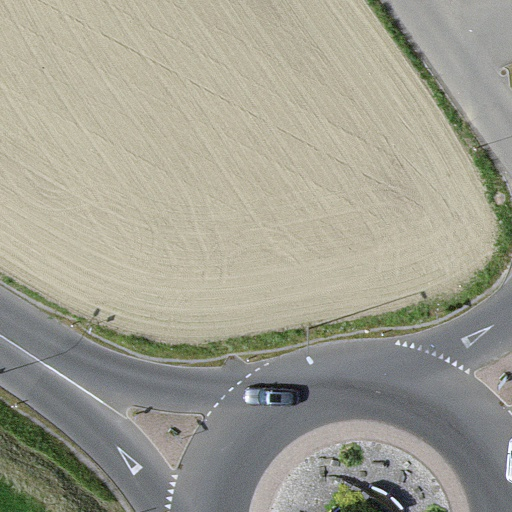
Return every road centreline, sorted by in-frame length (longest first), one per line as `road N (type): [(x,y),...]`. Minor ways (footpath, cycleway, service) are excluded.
road 1 (secondary): [(256,422),(182,383),(14,342)]
road 2 (secondary): [(14,342),(130,466),(203,511)]
road 3 (secondary): [(462,417),(424,393),(380,381),(335,382),(293,396),(256,422)]
